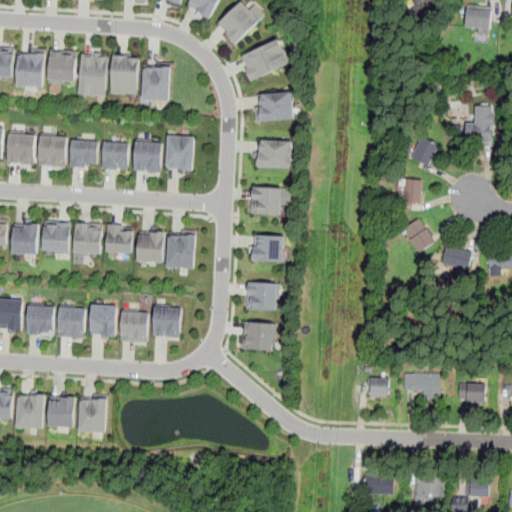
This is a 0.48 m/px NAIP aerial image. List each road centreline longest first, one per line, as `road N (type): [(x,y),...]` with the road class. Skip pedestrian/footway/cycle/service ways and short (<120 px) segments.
road 1 (residential): [(0,17),(175,33),(219,74),(229,117),(219,323),(209,354),(174,372),(0,360)]
road 2 (residential): [(511,442),(318,435),(209,354)]
road 3 (residential): [(225,206),(0,190)]
